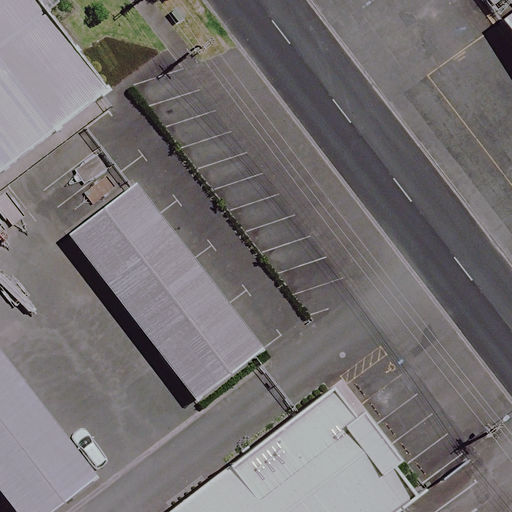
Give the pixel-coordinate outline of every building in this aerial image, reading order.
[(0,0),(0,164),(118,73),(61,0),(0,0)] [(511,0),(501,0),(470,25),(511,78),(511,0)] [(268,320),(141,158),(61,220),(188,382),(268,320)] [(66,511),(116,474),(0,324),(0,491),(16,511),(66,511)] [(386,511),(393,507),(310,401),(166,511),(386,511)]
